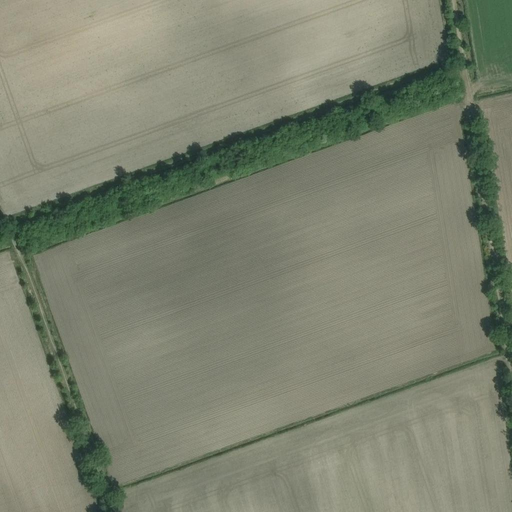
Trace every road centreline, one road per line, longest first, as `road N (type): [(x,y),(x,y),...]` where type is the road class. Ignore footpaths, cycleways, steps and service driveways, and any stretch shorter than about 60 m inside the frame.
road 1 (track): [(109,511),(13,237),(17,223),(460,63)]
road 2 (track): [(460,63),(511,377)]
